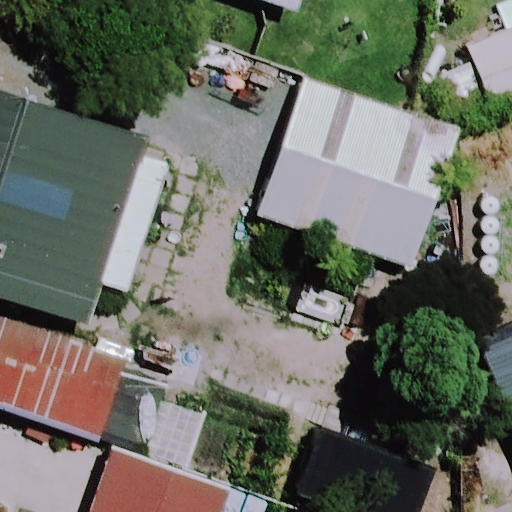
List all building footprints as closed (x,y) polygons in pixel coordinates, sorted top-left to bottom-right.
[(297,0),(258,0),(294,12),(297,0)] [(511,99),(511,32),(427,65),(450,124),(511,99)] [(484,137),(297,82),(257,222),(443,276),(484,137)] [(95,323),(122,331),(176,150),(0,97),(0,294),(52,311),(45,335),(0,321),(0,411),(106,443),(131,361),(88,348),(95,323)] [(203,486),(213,461),(163,441),(153,467),(120,454),(97,511),(225,511),(231,497),(203,486)] [(448,511),(448,453),(341,455),(342,511),(448,511)]
